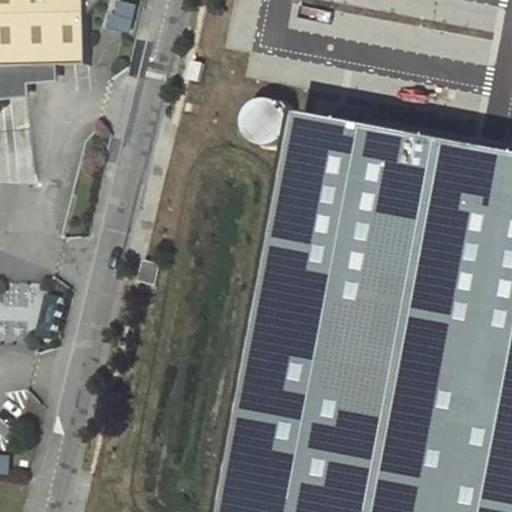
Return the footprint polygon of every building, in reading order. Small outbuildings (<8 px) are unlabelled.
[(0,0),(0,107),(1,107),(0,94),(30,94),(30,81),(60,80),(60,71),(89,70),(88,21),(108,0),(0,0)] [(388,511),(399,454),(511,475),(511,118),(381,93),(379,104),(378,109),(360,106),(353,105),(363,53),(260,35),(245,113),(318,127),(313,152),(365,161),(345,273),(264,260),(258,295),(301,303),(302,295),(307,296),(310,300),(314,306),(336,337),(322,348),(331,363),(317,372),(327,386),(313,395),(313,397),(324,413),(308,422),(319,439),(304,511),(388,511)] [(185,102),(199,105),(205,76),(192,73),(185,102)] [(147,262),(143,281),(159,285),(164,265),(147,262)] [(301,303),(314,306),(310,300),(307,296),(302,295),(301,303)]
